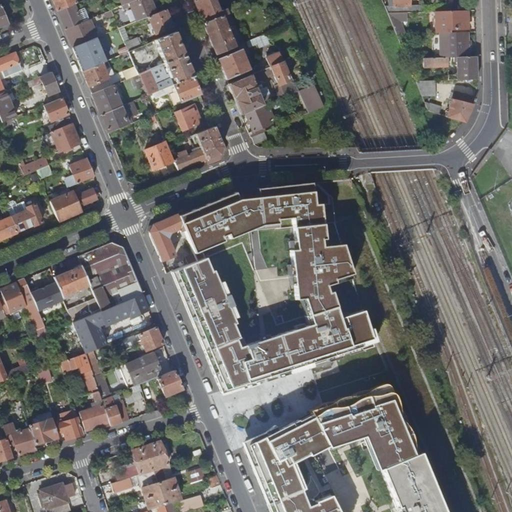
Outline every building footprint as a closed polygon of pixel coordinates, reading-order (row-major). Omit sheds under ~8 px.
[(53,0),(58,13),(75,5),(78,4),(75,0),(53,0)] [(140,0),(129,5),(137,23),(149,18),(158,15),(151,0),(140,0)] [(199,0),(195,2),(204,25),(223,17),(229,15),(227,12),(222,14),(216,0),(199,0)] [(389,0),(391,14),(406,14),(424,13),(424,6),(410,6),(409,0),(389,0)] [(58,13),(66,31),(83,24),(78,12),(75,5),(58,13)] [(0,6),(0,28),(9,25),(1,6),(0,6)] [(78,12),(83,24),(88,22),(83,10),(78,12)] [(149,18),(156,36),(173,28),(166,11),(158,15),(149,18)] [(435,13),(436,35),(449,34),(450,31),(468,30),(467,12),(435,13)] [(387,14),(391,22),(401,22),(407,22),(406,14),(391,14),(387,14)] [(204,25),(217,56),(236,48),(231,37),(238,34),(235,27),(231,29),(230,27),(227,28),(223,17),(204,25)] [(66,31),(74,50),(98,40),(98,39),(90,21),(88,22),(83,24),(66,31)] [(391,22),(397,36),(401,36),(401,22),(391,22)] [(127,47),(129,53),(141,48),(138,40),(130,43),(124,28),(120,30),(127,47)] [(156,42),(165,66),(185,58),(175,34),(156,42)] [(247,43),(249,49),(259,45),(260,49),(270,44),(268,40),(271,39),(270,34),(247,43)] [(461,56),(469,55),(468,34),(449,34),(450,59),(461,59),(461,56)] [(74,50),(84,73),(103,65),(107,63),(105,58),(100,60),(97,53),(100,52),(99,50),(96,51),(94,47),(100,45),(98,40),(74,50)] [(119,51),(121,57),(129,53),(127,47),(119,51)] [(219,60),(228,81),(251,71),(242,51),(219,60)] [(271,68),(229,85),(239,108),(260,100),(260,99),(270,94),(267,89),(261,91),(259,89),(256,90),(253,83),(274,74),(278,85),(276,87),(280,98),(289,95),(289,96),(300,92),(306,89),(303,84),(297,87),(292,76),(291,76),(288,70),(287,70),(284,63),(283,64),(278,52),(273,54),(274,56),(267,59),(271,68)] [(0,60),(0,94),(2,94),(0,88),(0,73),(3,80),(20,72),(13,55),(0,60)] [(165,66),(171,80),(174,79),(175,81),(172,82),(174,86),(193,78),(185,58),(165,66)] [(457,63),(458,76),(449,76),(449,78),(445,78),(445,82),(478,80),(477,58),(461,59),(450,59),(424,60),(425,69),(449,69),(449,63),(457,63)] [(103,65),(84,73),(90,88),(109,80),(103,65)] [(139,77),(144,88),(148,97),(174,86),(172,82),(175,81),(174,79),(171,80),(165,66),(139,77)] [(125,73),(128,81),(132,79),(139,77),(135,68),(125,73)] [(40,78),(48,97),(59,92),(51,74),(40,78)] [(132,79),(137,91),(144,88),(139,77),(132,79)] [(174,86),(182,105),(201,97),(193,78),(174,86)] [(303,84),(306,89),(314,86),(312,81),(303,84)] [(416,83),(422,98),(436,97),(435,82),(416,83)] [(300,92),(310,114),(324,108),(314,86),(306,89),(300,92)] [(93,95),(102,116),(122,108),(113,87),(93,95)] [(0,118),(2,123),(11,119),(13,119),(3,93),(2,94),(0,94),(0,118)] [(260,100),(263,106),(263,107),(273,103),(270,94),(260,99),(260,100)] [(455,94),(447,118),(465,123),(476,99),(455,94)] [(43,106),(51,123),(57,121),(64,118),(65,121),(58,123),(56,124),(56,125),(49,128),(52,133),(72,125),(62,99),(43,106)] [(273,103),(275,107),(284,104),(282,99),(273,103)] [(260,100),(239,108),(242,115),(246,113),(263,106),(260,100)] [(122,108),(102,116),(109,134),(129,126),(127,121),(138,116),(132,103),(122,108)] [(425,104),(428,112),(428,113),(440,116),(441,109),(425,104)] [(175,114),(182,132),(198,125),(195,117),(198,115),(194,106),(175,114)] [(263,106),(246,113),(242,115),(242,116),(246,114),(263,107),(263,106)] [(246,114),(254,132),(250,134),(252,139),(262,134),(260,130),(271,125),(269,120),(273,117),(270,110),(266,112),(263,107),(246,114)] [(148,119),(150,124),(158,121),(155,115),(155,116),(148,119)] [(2,123),(4,128),(13,124),(11,119),(2,123)] [(52,133),(57,146),(60,153),(81,144),(72,125),(52,133)] [(196,136),(202,149),(207,161),(220,156),(223,149),(214,128),(196,136)] [(45,136),(50,149),(57,146),(52,133),(45,136)] [(252,139),(255,146),(267,140),(265,133),(262,134),(252,139)] [(145,151),(153,170),(174,162),(173,160),(168,148),(166,142),(145,151)] [(174,162),(178,172),(207,161),(202,149),(199,150),(173,160),(174,162)] [(44,159),(25,168),(21,169),(24,177),(37,171),(48,167),(44,159)] [(70,167),(74,176),(77,185),(95,178),(87,161),(79,164),(78,163),(70,167)] [(14,165),(20,179),(24,177),(21,169),(19,163),(14,165)] [(37,171),(41,181),(51,176),(48,167),(37,171)] [(69,182),(67,184),(69,189),(77,185),(74,176),(67,179),(69,182)] [(235,193),(177,217),(186,238),(192,253),(222,242),(220,237),(226,235),(227,239),(259,226),(275,225),(276,230),(291,228),(321,225),(334,223),(331,198),(316,183),(256,189),(257,198),(238,200),(235,193)] [(72,193),(50,202),(59,222),(81,213),(79,209),(97,201),(92,190),(74,198),(72,193)] [(8,204),(7,207),(8,208),(10,213),(10,215),(12,218),(18,233),(34,226),(34,227),(43,223),(35,205),(26,209),(27,211),(24,212),(21,204),(16,206),(15,203),(12,202),(8,204)] [(152,225),(149,232),(161,262),(174,257),(169,245),(186,238),(177,217),(176,215),(152,225)] [(12,218),(0,222),(0,241),(18,233),(12,218)] [(321,225),(291,228),(294,252),(288,252),(289,265),(293,302),(301,301),(309,327),(238,349),(235,340),(237,339),(232,326),(234,325),(212,272),(210,273),(203,258),(196,261),(188,264),(171,272),(220,391),(311,363),(328,358),(327,354),(338,350),(340,354),(358,348),(357,345),(368,341),(369,344),(372,344),(363,313),(339,321),(331,294),(328,295),(326,288),(334,285),(334,281),(345,278),(344,274),(350,273),(341,247),(320,249),(319,241),(323,240),(321,225)] [(81,266),(90,286),(95,298),(100,311),(109,308),(100,287),(104,286),(108,296),(110,295),(115,305),(142,294),(123,247),(111,243),(77,257),(81,266)] [(186,258),(188,264),(196,261),(193,255),(185,258),(186,258)] [(161,262),(166,273),(171,272),(188,264),(186,258),(176,262),(174,257),(161,262)] [(54,278),(62,297),(90,286),(81,266),(54,278)] [(44,327),(24,279),(16,283),(26,306),(39,336),(44,333),(42,328),(44,327)] [(16,283),(0,289),(0,290),(4,299),(2,300),(8,314),(26,306),(16,283)] [(115,305),(109,308),(100,311),(73,323),(85,353),(93,350),(105,345),(97,326),(108,321),(109,324),(129,316),(131,318),(149,311),(142,294),(115,305)] [(67,310),(73,323),(100,311),(95,298),(67,310)] [(156,327),(138,335),(141,341),(138,342),(139,344),(159,336),(156,327)] [(159,336),(139,344),(140,346),(143,345),(145,351),(162,344),(159,336)] [(163,372),(173,368),(163,346),(154,350),(163,372)] [(85,353),(89,365),(96,362),(93,350),(85,353)] [(162,375),(152,352),(116,367),(126,390),(138,385),(156,377),(162,375)] [(83,372),(88,389),(86,390),(87,394),(91,392),(97,391),(93,377),(89,365),(85,353),(59,363),(63,372),(82,365),(84,371),(83,372)] [(0,381),(13,377),(30,372),(24,358),(18,361),(21,367),(4,372),(0,363),(0,381)] [(96,362),(89,365),(93,377),(100,374),(96,362)] [(37,370),(42,384),(52,381),(47,367),(37,370)] [(156,377),(164,396),(181,389),(174,370),(162,375),(156,377)] [(97,391),(100,400),(109,397),(100,374),(93,377),(97,391)] [(297,422),(296,420),(243,447),(269,511),(336,511),(329,496),(314,502),(314,503),(306,506),(290,464),(307,455),(307,457),(326,447),(326,449),(363,437),(366,443),(377,471),(381,469),(394,502),(398,511),(441,511),(418,454),(414,455),(387,389),(325,409),(310,413),(311,415),(297,422)] [(90,403),(91,408),(80,412),(86,430),(96,427),(96,425),(107,421),(100,400),(97,391),(91,392),(94,402),(90,403)] [(100,400),(107,421),(109,426),(127,420),(120,400),(113,402),(111,396),(109,397),(100,400)] [(56,422),(60,433),(63,432),(65,440),(83,434),(75,410),(59,416),(60,420),(58,421),(56,422)] [(43,420),(38,422),(28,425),(29,428),(34,444),(58,437),(50,412),(41,414),(43,420)] [(6,438),(9,447),(15,445),(15,447),(17,446),(20,454),(36,449),(34,444),(29,428),(16,432),(13,423),(2,426),(6,438)] [(0,440),(0,460),(12,457),(9,447),(6,438),(0,440)] [(131,450),(141,480),(155,476),(155,478),(163,476),(160,468),(167,465),(160,441),(131,450)] [(202,466),(187,470),(190,482),(205,478),(202,466)] [(139,480),(142,488),(157,483),(155,478),(155,476),(141,480),(139,480)] [(110,484),(113,493),(132,487),(129,478),(110,484)] [(157,483),(142,488),(148,509),(157,507),(158,511),(179,511),(174,511),(171,502),(180,499),(173,478),(157,483)] [(62,483),(40,490),(41,493),(38,494),(42,508),(45,507),(46,511),(65,511),(71,510),(62,483)] [(181,502),(183,510),(198,505),(195,498),(181,502)] [(0,502),(0,511),(8,511),(5,501),(0,502)]
